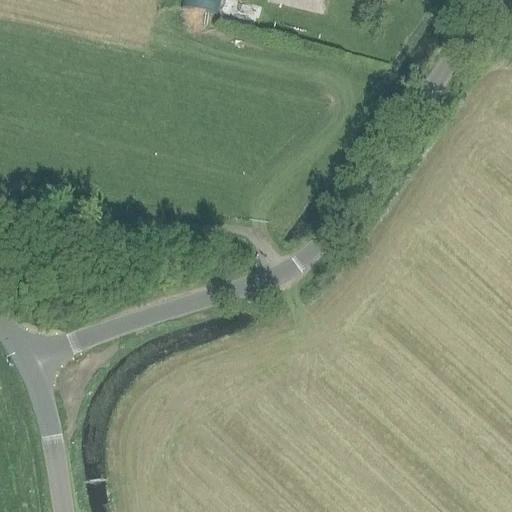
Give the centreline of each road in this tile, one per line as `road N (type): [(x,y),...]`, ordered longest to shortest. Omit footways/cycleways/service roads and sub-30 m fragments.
road 1 (unclassified): [(23,354),(272,279),(304,259),(486,0)]
road 2 (tertiary): [(63,511),(46,418),(23,354)]
